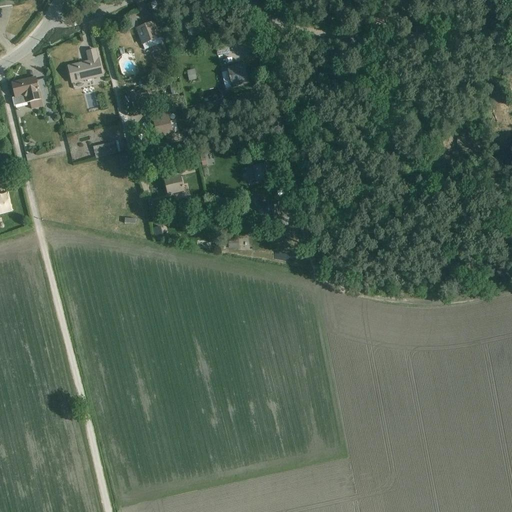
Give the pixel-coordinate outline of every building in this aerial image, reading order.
[(193,36),(205,35),(204,23),(192,24),(187,25),(188,35),(193,36)] [(145,49),(163,43),(161,38),(159,38),(154,25),(144,28),(144,26),(137,29),(145,49)] [(216,48),(217,54),(230,53),(229,46),(216,48)] [(72,83),(103,76),(99,59),(97,59),(95,49),(87,51),(89,61),(68,66),(72,83)] [(232,86),(248,82),(246,75),(244,76),(241,65),(228,68),(232,86)] [(154,71),(157,82),(167,80),(166,76),(171,75),(169,68),(154,71)] [(187,70),(189,80),(197,79),(195,69),(187,70)] [(32,109),(43,106),(36,78),(22,82),(22,80),(11,82),(15,97),(12,97),(14,105),(30,102),(32,109)] [(177,82),(169,84),(172,94),(183,92),(181,82),(177,83),(177,82)] [(173,132),(178,131),(175,120),(170,121),(168,110),(151,114),(157,138),(173,134),(173,132)] [(457,136),(457,148),(461,148),(460,152),(479,152),(479,136),(463,136),(463,137),(457,136)] [(93,146),(96,158),(116,154),(114,142),(93,146)] [(445,149),(434,146),(431,158),(442,161),(445,149)] [(196,162),(188,164),(189,170),(198,168),(196,162)] [(256,181),(272,177),(269,163),(252,167),(252,168),(247,170),(250,181),(255,180),(256,181)] [(168,195),(185,191),(181,174),(164,178),(168,195)] [(213,204),(216,218),(222,217),(219,203),(213,204)] [(262,225),(282,220),(278,204),(258,209),(262,225)] [(163,214),(151,217),(155,229),(160,227),(160,225),(166,223),(163,214)] [(187,234),(178,232),(176,241),(186,242),(187,234)] [(239,248),(239,239),(229,239),(228,248),(239,248)] [(275,253),(274,260),(291,262),(292,255),(275,253)]
